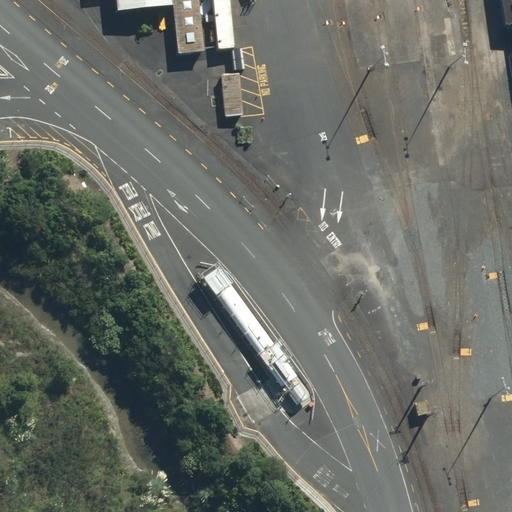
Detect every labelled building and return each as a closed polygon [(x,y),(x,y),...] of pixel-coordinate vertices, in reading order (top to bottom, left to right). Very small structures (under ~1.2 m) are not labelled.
[(99,0),(102,22),(158,17),(156,0),(99,0)] [(160,0),(166,63),(191,61),(185,0),(160,0)] [(511,0),(500,0),(511,78),(511,0)] [(231,80),(212,82),(215,124),(234,122),(231,80)] [(215,273),(201,283),(281,387),(294,377),(215,273)]
